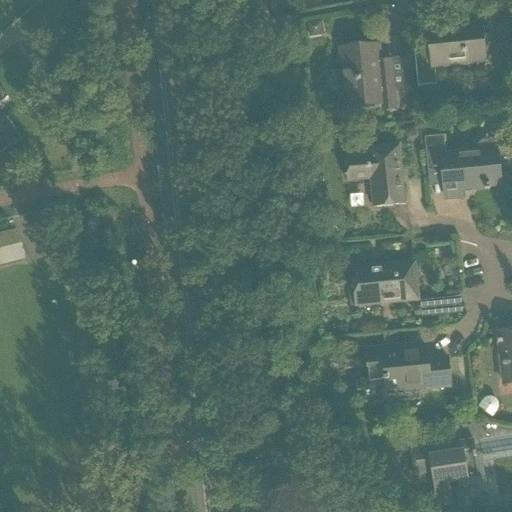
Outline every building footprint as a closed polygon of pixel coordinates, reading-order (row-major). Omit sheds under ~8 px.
[(418,84),(435,83),(434,68),(486,62),(483,43),(481,23),(428,29),(430,49),(414,50),(418,84)] [(321,24),(308,26),(309,38),(323,37),(321,24)] [(379,63),(378,46),(342,49),(347,109),(395,104),(391,62),(379,63)] [(0,111),(0,104),(9,98),(0,85),(0,153),(20,139),(0,111)] [(415,128),(405,129),(405,135),(410,138),(418,137),(417,128),(415,128)] [(495,152),(500,147),(486,135),(470,154),(446,157),(444,136),(424,138),(429,188),(444,186),(445,199),(461,198),(460,189),(500,186),(497,152),(495,152)] [(405,206),(399,146),(367,149),(367,155),(344,158),(346,183),(370,181),(373,209),(405,206)] [(0,235),(0,264),(23,259),(17,232),(0,235)] [(354,307),(418,302),(415,263),(351,269),(354,307)] [(447,315),(446,301),(432,303),(434,316),(438,316),(439,323),(442,323),(441,316),(447,315)] [(511,332),(498,334),(503,386),(511,384),(511,332)] [(366,349),(369,382),(385,380),(386,394),(450,388),(447,359),(427,360),(426,350),(414,351),(413,344),(366,349)] [(482,401),(478,408),(492,418),(497,412),(498,407),(498,403),(495,399),(491,397),(486,398),(482,401)] [(474,418),(472,400),(455,402),(457,415),(462,415),(462,419),(474,418)] [(429,448),(409,451),(413,476),(431,474),(436,507),(452,504),(449,483),(468,480),(478,479),(474,458),(476,457),(473,440),(429,448)]
